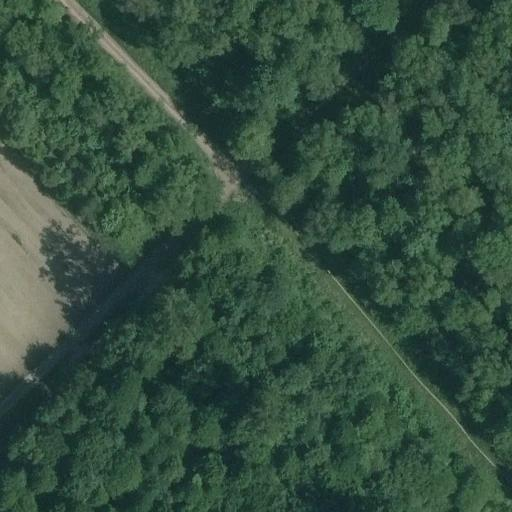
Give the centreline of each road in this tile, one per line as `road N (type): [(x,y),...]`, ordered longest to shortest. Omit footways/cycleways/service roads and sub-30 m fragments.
road 1 (track): [(234,178),(511,486)]
road 2 (track): [(0,411),(234,178)]
road 3 (track): [(234,178),(432,0)]
road 4 (track): [(234,178),(67,0)]
